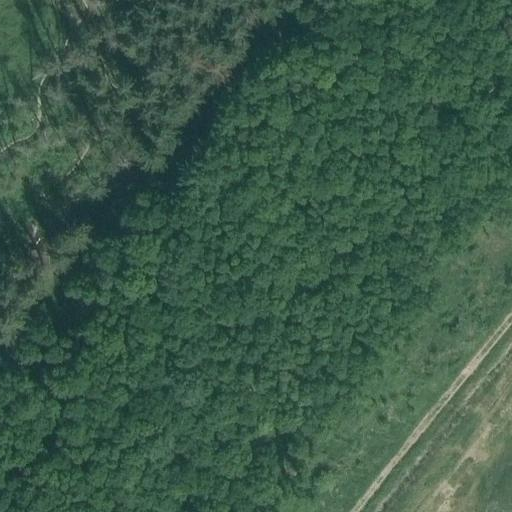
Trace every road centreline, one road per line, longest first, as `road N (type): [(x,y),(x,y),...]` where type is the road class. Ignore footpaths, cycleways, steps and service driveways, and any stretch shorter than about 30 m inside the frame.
road 1 (track): [(511,316),(351,511)]
road 2 (track): [(414,511),(511,381)]
